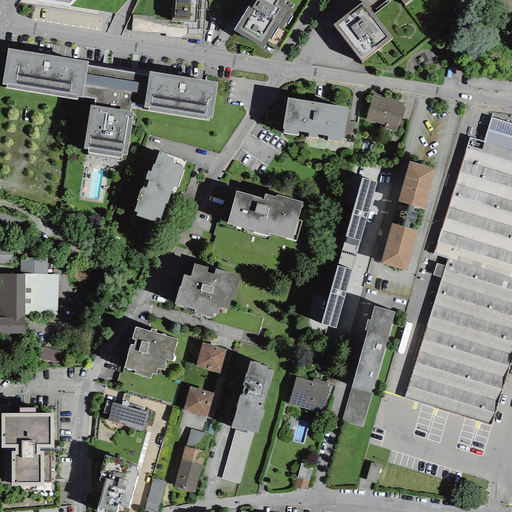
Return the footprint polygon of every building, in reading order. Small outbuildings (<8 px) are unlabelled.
[(172,0),(172,22),(195,23),(196,19),(204,20),(205,0),(172,0)] [(284,0),(255,0),(251,8),(248,6),(233,30),(263,48),(276,27),(281,30),(293,10),(283,3),(284,0)] [(392,38),(364,1),(332,24),(361,62),(392,38)] [(88,62),(8,48),(2,85),(6,86),(6,88),(77,100),(78,97),(82,98),(82,96),(95,98),(94,106),(91,105),(84,147),(88,148),(87,152),(122,158),(122,154),(127,155),(134,112),(130,111),(131,104),(144,106),(144,108),(149,109),(148,111),(207,121),(208,117),(212,118),(218,82),(149,71),(148,76),(88,66),(88,62)] [(405,103),(373,95),(366,120),(385,125),(384,128),(397,132),(405,103)] [(298,131),(309,133),(308,137),(317,138),(317,135),(328,136),(327,140),(341,142),(342,138),(343,139),(348,110),(348,107),(287,98),(282,129),(284,129),(283,133),(297,135),(298,131)] [(357,123),(350,121),(351,110),(348,110),(343,139),(355,140),(357,123)] [(511,357),(511,124),(491,118),(484,142),(470,137),(433,254),(447,258),(404,398),(491,425),(511,357)] [(166,155),(161,153),(161,154),(158,153),(154,164),(153,164),(150,172),(148,171),(145,179),(149,180),(146,188),(142,187),(142,189),(140,189),(136,200),(137,201),(134,211),(137,212),(136,215),(154,222),(156,217),(160,219),(165,208),(173,186),(176,188),(183,169),(181,168),(181,166),(172,163),(173,160),(172,160),(173,158),(166,156),(166,155)] [(418,231),(407,228),(409,222),(415,224),(418,213),(412,211),(413,207),(425,210),(435,169),(408,162),(397,203),(400,203),(394,224),(392,224),(381,264),(407,271),(418,231)] [(361,240),(377,182),(361,178),(345,236),(347,237),(361,240)] [(261,198),(236,191),(227,223),(268,236),(269,233),(296,240),(302,221),(298,219),(303,203),(276,195),(276,197),(265,194),(263,200),(260,199),(261,198)] [(352,270),(361,240),(347,237),(345,243),(344,242),(338,266),(352,270)] [(0,251),(0,263),(12,263),(11,251),(0,251)] [(25,274),(47,274),(47,257),(20,257),(19,274),(25,274)] [(241,276),(215,268),(214,274),(207,272),(208,268),(194,264),(191,276),(184,274),(180,287),(179,286),(174,304),(195,310),(194,313),(212,318),(213,314),(217,315),(219,307),(228,310),(231,297),(234,298),(241,276)] [(336,329),(352,270),(338,266),(336,266),(321,325),(336,329)] [(24,315),(25,274),(19,274),(0,273),(0,333),(25,333),(24,315)] [(47,274),(25,274),(24,315),(57,316),(58,274),(47,274)] [(395,312),(374,306),(370,320),(367,319),(364,330),(367,331),(342,421),(363,427),(395,312)] [(156,330),(151,328),(150,332),(135,327),(132,339),(135,340),(133,345),(131,345),(130,347),(130,346),(127,356),(128,356),(124,368),(135,371),(134,374),(150,379),(152,374),(156,375),(158,368),(164,370),(166,365),(164,364),(166,359),(172,361),(174,356),(173,355),(178,339),(156,333),(156,330)] [(227,349),(202,342),(195,367),(220,374),(227,349)] [(42,348),(40,360),(59,364),(62,351),(42,348)] [(253,362),(250,361),(246,373),(245,373),(242,385),(244,386),(241,395),(239,395),(236,408),(237,408),(231,427),(236,428),(247,432),(247,430),(254,432),(257,433),(261,419),(262,419),(264,410),(261,409),(263,404),(273,371),(267,369),(267,367),(260,365),(260,363),(253,361),(253,362)] [(296,377),(288,404),(323,413),(330,386),(327,386),(328,383),(313,378),(312,381),(296,377)] [(214,394),(189,386),(182,410),(207,417),(214,394)] [(107,421),(142,431),(148,413),(127,407),(121,405),(107,401),(103,413),(109,415),(107,421)] [(1,448),(15,448),(51,448),(53,448),(54,414),(36,414),(19,413),(1,413),(1,448)] [(240,484),(254,432),(247,430),(247,432),(236,428),(222,478),(240,484)] [(186,446),(204,451),(209,434),(190,429),(186,446)] [(195,493),(205,451),(204,451),(186,446),(184,446),(174,487),(195,493)] [(51,483),(51,448),(15,448),(15,451),(12,451),(11,486),(43,486),(43,483),(51,483)] [(125,461),(105,455),(99,473),(101,473),(98,480),(101,483),(104,484),(97,507),(107,510),(112,511),(116,511),(118,505),(128,508),(136,476),(140,475),(136,469),(137,467),(139,466),(126,463),(125,461)] [(377,480),(380,463),(371,461),(368,478),(377,480)] [(297,478),(309,481),(313,466),(301,463),(297,478)] [(148,511),(157,511),(166,482),(152,478),(144,511),(148,511)] [(297,478),(296,478),(294,487),(307,490),(309,481),(297,478)]
